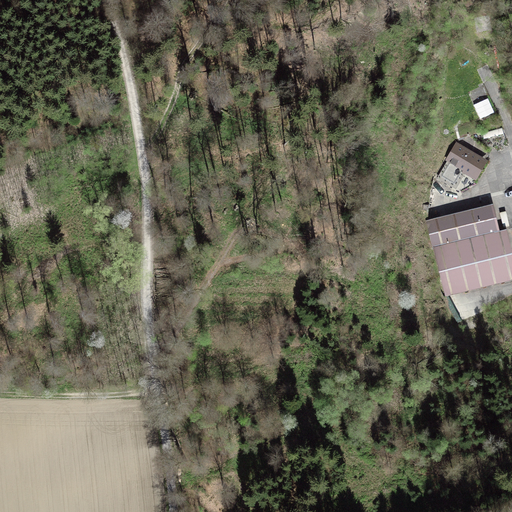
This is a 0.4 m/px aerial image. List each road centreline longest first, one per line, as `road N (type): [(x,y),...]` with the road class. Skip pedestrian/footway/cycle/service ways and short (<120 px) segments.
road 1 (track): [(105,0),(123,39),(147,209),(157,390)]
road 2 (track): [(0,393),(157,390)]
road 3 (unclassified): [(157,390),(172,511)]
